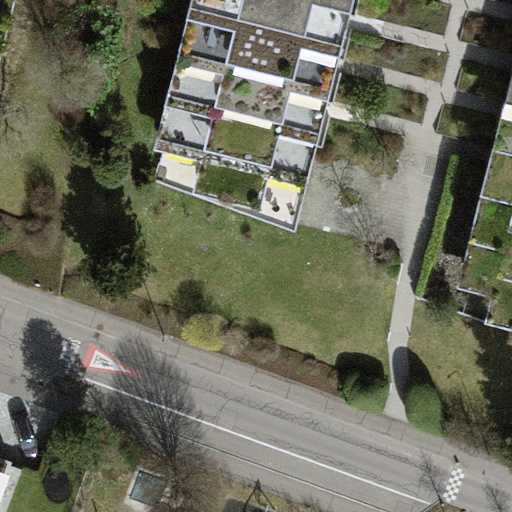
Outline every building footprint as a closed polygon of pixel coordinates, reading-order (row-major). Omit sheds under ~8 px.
[(0,0),(0,46),(10,0),(0,0)] [(187,0),(186,5),(344,45),(355,0),(187,0)] [(186,5),(170,64),(328,105),(344,45),(186,5)] [(170,64),(155,123),(313,166),(328,105),(170,64)] [(511,90),(510,90),(495,148),(511,151),(511,90)] [(299,225),(313,166),(155,123),(141,183),(299,225)] [(511,151),(495,148),(479,209),(511,217),(511,151)] [(511,274),(511,217),(479,209),(465,262),(511,274)] [(0,493),(12,461),(0,456),(0,493)]
